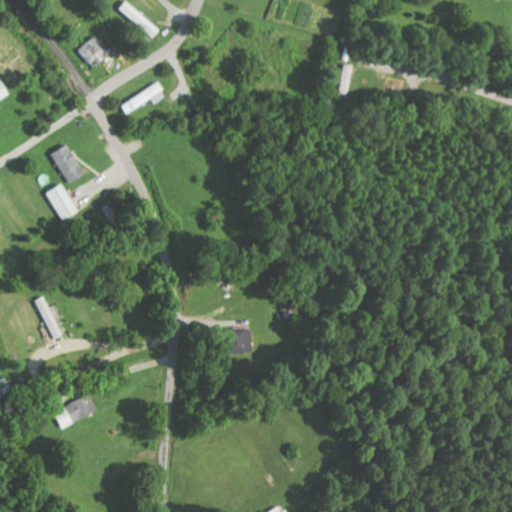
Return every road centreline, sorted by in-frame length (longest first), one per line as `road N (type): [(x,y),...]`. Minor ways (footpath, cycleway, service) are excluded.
road 1 (residential): [(163,511),(175,337),(170,275),(140,183),(91,101)]
road 2 (residential): [(198,0),(177,41),(91,101)]
road 3 (residential): [(91,101),(11,0)]
